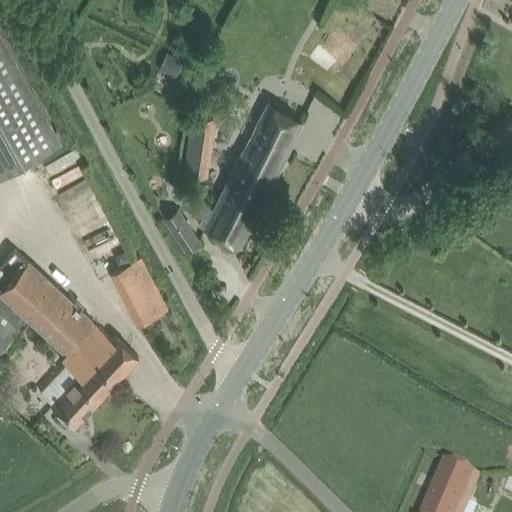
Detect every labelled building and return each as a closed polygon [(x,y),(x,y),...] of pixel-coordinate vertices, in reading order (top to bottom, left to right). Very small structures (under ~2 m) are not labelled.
[(254,0),(297,20),(306,0),(254,0)] [(314,56),(339,75),(369,36),(349,22),(341,33),(335,30),(314,56)] [(0,174),(35,156),(62,141),(0,28),(0,174)] [(214,209),(214,210),(228,217),(230,213),(245,220),(246,218),(252,222),(303,121),(267,103),(215,207),(214,209)] [(189,149),(185,176),(206,179),(214,117),(211,117),(193,115),(189,149)] [(178,209),(164,218),(186,252),(200,243),(178,209)] [(205,227),(204,229),(209,232),(240,247),(250,227),(252,222),(246,218),(245,220),(230,213),(228,217),(214,210),(205,227)] [(51,402),(61,411),(75,424),(139,356),(116,334),(112,338),(15,248),(0,264),(0,290),(69,355),(64,361),(78,374),(51,402)] [(112,269),(135,322),(167,309),(144,255),(112,269)] [(0,349),(26,321),(0,296),(0,349)] [(463,511),(468,501),(479,477),(445,462),(423,511),(463,511)] [(511,511),(511,476),(510,475),(494,511),(493,511),(511,511)]
